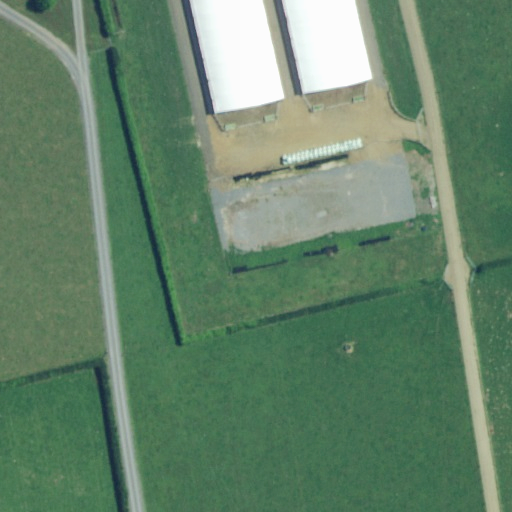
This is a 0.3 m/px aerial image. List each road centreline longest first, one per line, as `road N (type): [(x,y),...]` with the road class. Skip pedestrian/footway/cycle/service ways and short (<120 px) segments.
road 1 (track): [(491,511),(450,246),(395,0)]
road 2 (track): [(74,58),(92,131),(137,511)]
